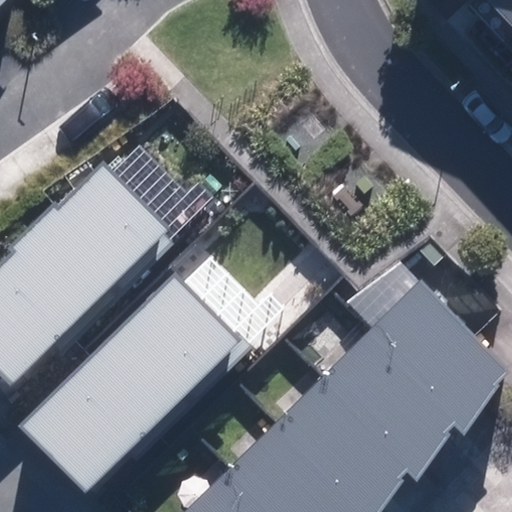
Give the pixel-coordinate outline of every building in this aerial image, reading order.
[(511,0),(464,0),(463,1),(511,49),(511,0)] [(0,383),(4,387),(149,247),(160,259),(177,243),(169,236),(205,201),(140,134),(106,168),(102,164),(0,262),(0,383)] [(427,236),(400,262),(474,336),(500,310),(427,236)] [(254,345),(261,352),(322,292),(291,260),(252,298),(208,254),(179,282),(168,271),(13,426),(81,495),(224,353),(235,364),(254,345)] [(367,327),(181,511),(377,511),(402,477),(412,484),(449,431),(459,438),(507,369),(474,336),(400,262),(396,258),(346,307),(367,327)]
